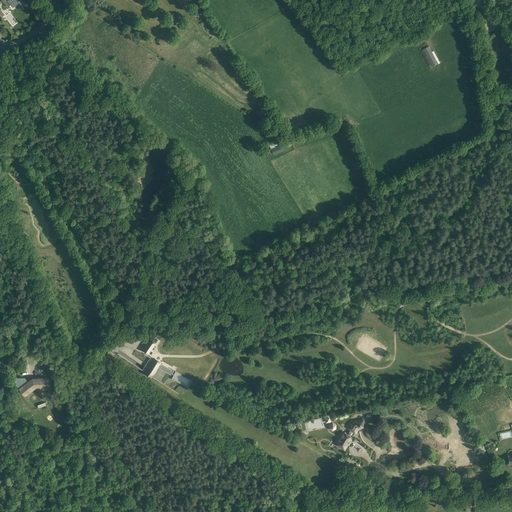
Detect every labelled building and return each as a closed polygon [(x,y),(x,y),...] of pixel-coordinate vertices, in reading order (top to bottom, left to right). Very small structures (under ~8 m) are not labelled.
[(1,0),(7,7),(10,4),(12,6),(18,1),(24,9),(28,6),(24,0),(1,0)] [(31,9),(36,19),(40,17),(36,7),(31,9)] [(438,64),(429,46),(424,49),(433,66),(438,64)] [(284,150),(282,145),(271,149),(273,154),(284,150)] [(148,353),(152,347),(150,346),(152,342),(155,343),(157,340),(152,336),(143,349),(148,353)] [(140,363),(138,366),(137,367),(143,371),(150,375),(156,367),(170,374),(170,373),(173,375),(172,378),(188,387),(192,380),(170,368),(135,348),(129,356),(140,363)] [(27,382),(25,378),(15,378),(15,382),(23,393),(24,395),(30,391),(34,388),(35,387),(36,387),(42,387),(48,387),(48,384),(48,378),(38,378),(32,378),(27,382)] [(442,425),(447,422),(441,412),(436,416),(442,425)] [(365,427),(363,420),(353,422),(349,428),(351,429),(348,434),(345,432),(337,444),(344,449),(352,437),(355,432),(358,428),(365,427)] [(337,429),(334,422),(328,424),(331,431),(337,429)]
